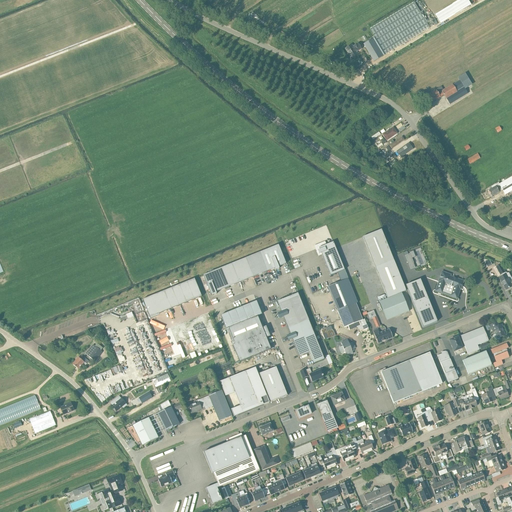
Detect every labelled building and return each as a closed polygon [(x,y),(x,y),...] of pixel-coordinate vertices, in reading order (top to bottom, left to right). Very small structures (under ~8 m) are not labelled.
[(429,27),(414,2),(370,28),(386,54),(429,27)] [(372,38),(363,44),(373,61),(383,55),(372,38)] [(344,48),(350,58),(357,54),(356,52),(362,49),(358,43),(353,46),(352,44),(344,48)] [(444,95),(450,105),(468,94),(465,89),(472,85),(465,73),(458,78),(459,80),(453,85),(452,84),(443,90),(441,86),(435,90),(436,90),(428,95),(432,101),(435,99),(436,100),(440,97),(444,95)] [(403,125),(397,128),(400,133),(406,129),(403,125)] [(393,127),(382,135),(386,141),(398,134),(393,127)] [(391,144),(389,146),(391,149),(404,140),(402,136),(394,142),(392,140),(390,142),(391,144)] [(397,151),(396,152),(398,155),(408,148),(406,145),(403,147),(401,145),(395,149),(397,151)] [(483,150),(467,159),(470,164),(485,156),(484,155),(486,155),(483,150)] [(489,190),(492,196),(500,192),(503,190),(506,195),(511,191),(511,176),(499,184),(496,186),(489,190)] [(363,237),(387,299),(379,302),(387,320),(409,311),(402,293),(406,291),(381,229),(363,237)] [(348,277),(333,241),(319,247),(319,249),(317,250),(319,253),(321,253),(330,275),(337,272),(341,281),(348,277)] [(278,245),(264,250),(272,269),(275,268),(275,270),(279,269),(278,267),(286,264),(278,245)] [(264,250),(251,256),(259,275),(272,269),(264,250)] [(409,254),(405,255),(410,269),(415,268),(409,254)] [(251,256),(237,261),(245,280),(259,275),(251,256)] [(237,261),(224,267),(232,286),(245,280),(237,261)] [(505,288),(507,291),(511,287),(511,278),(509,273),(508,273),(507,272),(506,272),(501,264),(496,267),(501,276),(499,277),(505,288)] [(224,267),(210,272),(218,291),(232,286),(224,267)] [(218,291),(210,272),(203,275),(211,294),(212,294),(213,296),(216,294),(216,292),(218,291)] [(439,281),(436,291),(456,298),(460,289),(463,281),(442,274),(439,281)] [(194,278),(186,281),(193,300),(201,297),(194,278)] [(357,302),(348,279),(337,283),(327,287),(337,311),(337,310),(344,327),(348,326),(349,330),(357,327),(357,328),(358,327),(358,328),(359,328),(359,329),(360,329),(361,330),(362,330),(363,330),(364,330),(368,328),(365,319),(363,320),(356,303),(357,302)] [(420,279),(406,285),(423,328),(437,322),(420,279)] [(293,280),(280,286),(281,289),(290,285),(292,288),(296,287),(293,280)] [(186,281),(179,284),(186,303),(193,300),(186,281)] [(179,284),(171,288),(178,306),(186,303),(179,284)] [(171,288),(163,291),(171,309),(178,306),(171,288)] [(163,291),(142,299),(150,319),(150,318),(156,316),(155,315),(171,309),(163,291)] [(309,352),(313,364),(324,359),(297,293),(277,302),(281,312),(277,314),(279,318),(283,317),(290,335),(286,336),(288,341),(292,339),(299,356),(309,352)] [(136,322),(146,319),(138,298),(132,301),(137,314),(133,315),(136,322)] [(256,301),(249,304),(254,317),(257,316),(262,314),(256,301)] [(249,304),(242,307),(247,320),(254,317),(249,304)] [(242,307),(235,310),(240,323),(247,320),(242,307)] [(235,310),(228,313),(233,326),(240,323),(235,310)] [(228,313),(220,316),(226,329),(233,326),(228,313)] [(266,337),(269,336),(265,327),(262,329),(257,316),(254,317),(247,320),(240,323),(233,326),(228,328),(235,344),(232,345),(239,362),(272,349),(272,348),(271,349),(266,337)] [(211,319),(157,340),(168,369),(222,347),(211,319)] [(492,338),(494,343),(501,340),(500,337),(505,335),(502,329),(503,329),(501,324),(498,326),(497,322),(490,325),(493,332),(494,331),(496,334),(493,335),(492,338)] [(331,326),(321,330),(324,340),(327,338),(325,333),(332,330),(331,326)] [(460,336),(468,354),(479,350),(477,345),(488,341),(483,327),(460,336)] [(376,340),(378,344),(393,337),(389,329),(379,333),(378,329),(373,331),(374,335),(376,339),(375,339),(376,340)] [(453,339),(449,340),(454,351),(462,348),(458,337),(457,337),(456,336),(452,338),(453,339)] [(345,352),(346,356),(353,353),(352,350),(355,348),(353,342),(349,344),(348,340),(341,342),(342,346),(338,348),(341,354),(345,352)] [(493,364),(495,368),(503,364),(501,360),(509,357),(506,349),(508,348),(506,343),(490,350),(492,354),(493,354),(494,357),(496,362),(493,364)] [(93,344),(85,354),(95,362),(102,352),(93,344)] [(445,374),(448,383),(458,379),(454,370),(447,351),(446,352),(446,351),(441,352),(442,354),(437,355),(440,363),(445,374)] [(387,388),(393,403),(442,383),(429,352),(386,370),(386,369),(384,369),(379,371),(378,372),(385,388),(387,388)] [(468,375),(491,365),(486,352),(462,361),(468,375)] [(72,364),(78,369),(84,362),(87,365),(89,362),(82,355),(79,358),(78,357),(72,364)] [(231,409),(234,417),(269,403),(255,367),(219,382),(225,396),(235,392),(240,406),(231,409)] [(287,395),(276,367),(259,374),(270,402),(287,395)] [(305,369),(300,371),(303,378),(308,377),(308,376),(309,375),(312,382),(323,378),(322,376),(323,376),(322,375),(320,370),(312,374),(310,369),(305,370),(305,369)] [(168,375),(156,380),(158,385),(170,379),(168,375)] [(481,395),(485,404),(492,401),(490,396),(493,394),(491,388),(485,390),(486,393),(481,395)] [(506,389),(498,392),(497,388),(493,390),(496,397),(498,395),(500,400),(508,396),(506,389)] [(466,396),(471,408),(474,407),(477,406),(475,401),(479,400),(474,389),(471,390),(474,396),(473,396),(472,396),(471,394),(466,396)] [(213,406),(219,421),(232,416),(222,390),(208,396),(198,400),(198,402),(188,406),(191,414),(196,412),(195,411),(201,409),(201,407),(204,406),(206,409),(213,406)] [(345,401),(341,393),(331,397),(334,405),(345,401)] [(37,396),(0,408),(0,424),(42,410),(37,396)] [(119,396),(110,403),(112,406),(116,411),(122,407),(123,408),(127,405),(124,401),(122,398),(121,399),(119,396)] [(464,406),(466,410),(468,409),(468,410),(471,408),(466,396),(463,397),(463,396),(460,397),(461,398),(458,399),(461,408),(464,406)] [(138,398),(131,403),(134,407),(141,402),(138,398)] [(456,408),(459,407),(457,399),(453,401),(454,404),(453,404),(452,403),(444,406),(445,410),(446,409),(449,417),(451,417),(452,418),(454,417),(454,415),(457,414),(454,408),(456,407),(456,408)] [(328,432),(337,428),(331,414),(326,401),(317,405),(322,417),(322,418),(328,432)] [(364,408),(370,421),(384,415),(379,402),(364,408)] [(63,415),(73,410),(70,403),(60,407),(63,415)] [(299,418),(299,419),(299,418),(311,414),(311,413),(308,406),(304,407),(303,407),(300,408),(300,409),(296,410),(296,411),(299,418)] [(171,407),(157,413),(166,430),(179,424),(171,407)] [(434,420),(435,423),(441,420),(437,410),(432,412),(431,409),(426,411),(430,421),(434,420)] [(50,411),(30,419),(35,433),(55,425),(50,411)] [(418,418),(422,428),(428,425),(427,422),(430,421),(426,411),(421,413),(422,416),(418,418)] [(385,418),(388,426),(393,424),(390,416),(385,418)] [(158,438),(148,418),(132,426),(127,429),(137,444),(140,442),(142,445),(158,438)] [(400,429),(402,435),(413,431),(411,428),(415,427),(413,422),(409,423),(410,425),(404,427),(403,423),(398,424),(400,428),(400,429)] [(480,436),(481,438),(484,437),(484,435),(490,432),(487,425),(488,425),(487,422),(479,425),(483,435),(480,436)] [(262,435),(262,436),(262,435),(272,431),(273,431),(270,424),(270,423),(269,424),(259,428),(262,435)] [(378,434),(382,444),(391,441),(390,438),(396,436),(394,429),(387,431),(387,430),(378,434)] [(364,443),(368,452),(372,450),(374,449),(371,444),(374,443),(371,435),(368,437),(370,440),(364,443)] [(485,448),(497,443),(495,437),(492,438),(491,435),(482,438),(485,448)] [(222,500),(217,488),(260,471),(245,436),(203,453),(212,474),(213,473),(217,483),(206,488),(212,504),(222,500)] [(463,450),(471,447),(473,446),(471,441),(468,442),(467,438),(465,438),(464,436),(459,438),(463,450)] [(460,451),(463,450),(459,438),(454,440),(454,442),(453,443),(454,447),(452,448),(454,454),(456,453),(460,452),(460,451)] [(368,452),(364,443),(362,439),(353,443),(355,448),(356,450),(359,449),(362,454),(363,454),(364,454),(368,452)] [(190,457),(192,455),(176,443),(171,450),(167,448),(165,450),(163,449),(159,454),(176,467),(181,460),(183,461),(187,455),(190,457)] [(352,448),(346,450),(350,460),(354,458),(355,457),(354,453),(357,452),(356,450),(355,448),(353,443),(350,444),(352,448)] [(497,443),(488,447),(491,453),(500,450),(497,443)] [(441,445),(438,446),(442,456),(445,455),(447,459),(448,461),(452,460),(450,457),(452,456),(450,450),(447,451),(444,445),(442,446),(441,445)] [(263,446),(255,450),(254,450),(255,450),(262,470),(272,466),(264,447),(264,446),(263,446)] [(432,457),(435,463),(440,461),(439,457),(442,456),(438,446),(435,447),(436,448),(433,449),(436,456),(432,457)] [(341,456),(343,462),(345,461),(345,462),(350,460),(346,450),(340,452),(338,449),(335,450),(338,458),(341,456)] [(327,458),(331,467),(336,466),(336,465),(337,464),(335,459),(338,458),(335,450),(332,452),(333,455),(327,458)] [(425,455),(418,458),(422,468),(429,465),(425,455)] [(327,458),(322,460),(320,456),(317,458),(321,468),(324,467),(325,469),(327,469),(331,467),(327,458)] [(492,459),(491,456),(483,460),(484,462),(487,461),(487,462),(491,460),(494,466),(503,463),(500,456),(492,459)] [(406,470),(408,475),(412,474),(411,471),(416,469),(412,460),(406,462),(409,469),(406,470)] [(311,465),(312,467),(315,476),(321,473),(317,465),(316,463),(311,465)] [(492,474),(493,478),(500,475),(499,472),(505,469),(503,463),(494,466),(496,472),(492,474)] [(432,473),(434,478),(439,476),(437,471),(436,471),(433,465),(429,466),(431,473),(432,473)] [(307,469),(311,478),(315,476),(312,467),(307,469)] [(306,480),(311,478),(307,469),(302,471),(306,480)] [(166,477),(158,480),(161,487),(172,483),(170,477),(174,475),(173,470),(165,473),(166,477)] [(300,472),(295,474),(298,483),(303,481),(300,472)] [(482,472),(477,474),(480,483),(485,481),(482,472)] [(280,479),(275,481),(280,491),(285,489),(282,482),(285,481),(282,474),(279,476),(280,479)] [(290,476),(294,485),(298,483),(295,474),(290,476)] [(477,474),(472,476),(475,484),(480,483),(477,474)] [(441,476),(447,490),(451,489),(447,479),(445,480),(443,475),(441,476)] [(289,487),(294,485),(290,476),(285,478),(289,487)] [(472,476),(467,477),(471,486),(475,484),(472,476)] [(121,483),(119,477),(115,478),(114,478),(112,478),(111,479),(107,481),(110,489),(101,492),(104,498),(105,498),(106,502),(105,502),(108,509),(109,511),(111,511),(110,508),(120,504),(117,498),(116,498),(114,494),(122,490),(120,483),(121,483)] [(462,479),(466,488),(471,486),(467,477),(462,479)] [(434,479),(439,493),(443,492),(439,482),(437,483),(436,478),(434,479)] [(466,488),(462,479),(458,481),(461,490),(466,488)] [(423,489),(423,491),(426,490),(426,488),(429,487),(426,480),(420,483),(422,490),(423,489)] [(280,491),(275,481),(271,483),(275,493),(280,491)] [(352,494),(347,482),(340,485),(341,489),(343,493),(345,497),(352,494)] [(271,483),(266,485),(267,487),(270,495),(275,493),(271,483)] [(91,490),(89,484),(73,491),(74,494),(76,497),(91,490)] [(370,511),(391,511),(398,509),(394,500),(391,501),(389,496),(392,494),(388,485),(379,489),(374,487),(373,492),(363,496),(367,505),(371,503),(373,509),(370,511)] [(227,486),(222,488),(226,498),(231,496),(231,495),(227,486)] [(335,488),(330,490),(333,497),(338,495),(335,488)] [(503,491),(508,502),(511,500),(509,497),(511,496),(511,494),(510,488),(503,491)] [(261,489),(256,492),(260,500),(265,498),(261,489)] [(327,499),(328,501),(334,498),(333,497),(330,490),(325,492),(327,499)] [(430,499),(426,490),(423,491),(419,492),(423,502),(430,499)] [(497,502),(498,505),(502,504),(500,501),(503,500),(505,503),(508,502),(503,491),(497,493),(498,497),(495,498),(497,502)] [(256,492),(251,494),(255,502),(260,500),(256,492)] [(322,501),(327,499),(325,492),(319,494),(322,501)] [(247,493),(240,496),(244,506),(249,504),(246,498),(248,497),(247,493)] [(239,508),(244,506),(240,496),(235,498),(233,494),(231,495),(231,496),(233,500),(236,499),(239,508)] [(474,506),(476,510),(485,506),(483,502),(480,503),(479,500),(471,503),(473,507),(474,506)] [(299,503),(294,505),(296,511),(301,511),(302,511),(302,510),(299,503)]
